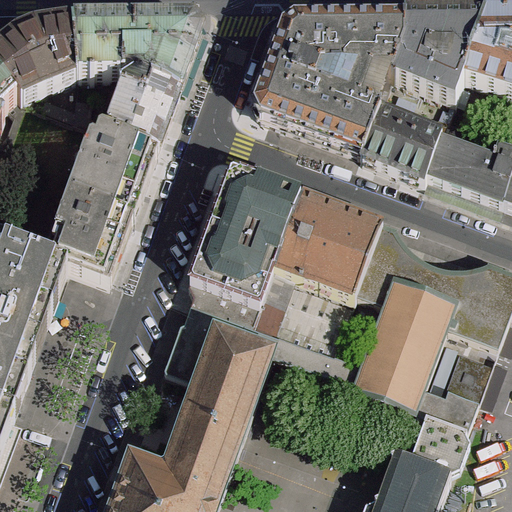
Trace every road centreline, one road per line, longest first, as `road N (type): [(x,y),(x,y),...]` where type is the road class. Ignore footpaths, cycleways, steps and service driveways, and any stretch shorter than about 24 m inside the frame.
road 1 (residential): [(205,138),(70,511)]
road 2 (residential): [(511,254),(205,138)]
road 3 (residential): [(255,0),(205,138)]
